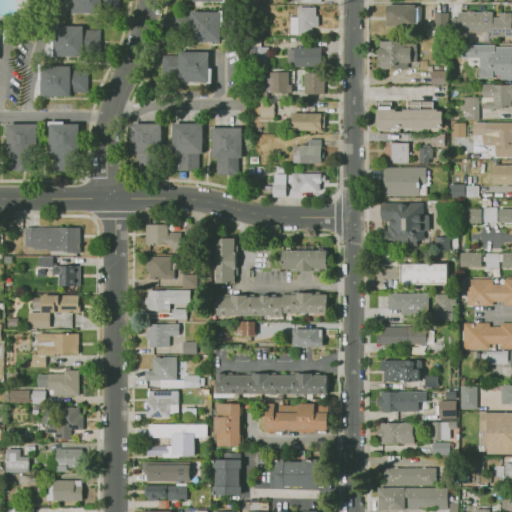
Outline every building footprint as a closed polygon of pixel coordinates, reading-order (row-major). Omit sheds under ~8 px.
[(68,0),(68,8),(96,8),(96,4),(114,4),(114,0),(68,0)] [(316,6),(316,15),(318,15),(318,27),(311,27),(311,36),(290,36),(290,18),(298,18),(298,6),(316,6)] [(384,7),(415,7),(415,28),(384,28),(384,7)] [(223,11),(223,42),(192,42),(192,39),(170,39),(170,18),(194,18),(194,11),(223,11)] [(456,11),(489,12),(489,18),(498,18),(498,11),(511,12),(511,17),(511,36),(490,36),(490,33),(456,32),(456,11)] [(447,13),(434,12),(433,31),(446,32),(447,13)] [(77,25),(49,25),(49,54),(77,54),(77,49),(95,49),(95,30),(77,30),(77,25)] [(415,40),(377,39),(376,67),(408,67),(408,58),(415,58),(415,40)] [(459,45),(511,44),(511,76),(479,76),(479,58),(459,59),(459,45)] [(288,47),(316,46),(316,65),(289,66),(288,47)] [(252,47),(267,47),(267,63),(252,63),(252,47)] [(208,52),(208,83),(177,83),(177,79),(155,79),(154,59),(178,59),(178,52),(208,52)] [(66,67),(38,67),(38,96),(66,96),(66,91),(84,91),(84,72),(66,72),(66,67)] [(303,71),(325,71),(325,92),(304,93),(303,71)] [(432,71),(448,71),(448,84),(432,84),(432,71)] [(267,72),(289,72),(289,88),(267,88),(267,72)] [(482,85),(511,85),(511,100),(511,109),(487,108),(487,102),(494,102),(494,97),(482,97),(482,85)] [(461,97),(479,97),(479,116),(461,116),(461,97)] [(261,104),(273,104),(272,118),(260,118),(261,104)] [(378,109),(443,110),(442,129),(377,129),(378,109)] [(293,112),(324,113),(323,131),(292,130),(293,112)] [(172,120),(205,121),(205,151),(198,151),(198,169),(179,169),(179,153),(172,153),(172,120)] [(50,121),(83,121),(83,151),(76,151),(76,170),(57,170),(57,154),(50,154),(50,121)] [(461,121),(462,137),(452,137),(451,122),(461,121)] [(484,121),(511,121),(511,156),(494,156),(495,144),(484,144),(484,121)] [(4,123),(37,123),(37,153),(30,153),(30,172),(11,172),(11,156),(4,156),(4,123)] [(129,123),(162,124),(162,154),(155,154),(155,172),(136,172),(136,156),(129,156),(129,123)] [(212,126),(245,127),(245,157),(238,157),(238,175),(219,175),(219,159),(212,159),(212,126)] [(437,133),(447,134),(446,145),(437,145),(437,133)] [(320,140),(320,164),(296,164),(296,148),(309,148),(309,140),(320,140)] [(386,142),(409,142),(409,163),(386,162),(386,142)] [(420,146),(419,163),(431,164),(431,147),(420,146)] [(492,164),(511,164),(511,184),(491,183),(492,164)] [(424,169),(384,169),(383,198),(417,198),(417,181),(424,181),(424,169)] [(273,173),(273,198),(286,198),(286,173),(273,173)] [(323,175),(293,175),(293,191),(318,191),(318,184),(324,184),(323,175)] [(467,185),(477,185),(477,195),(467,196),(467,185)] [(450,186),(460,186),(460,197),(450,197),(450,186)] [(382,206),(399,207),(399,227),(391,227),(391,221),(381,221),(382,206)] [(463,209),(480,208),(480,222),(463,223),(463,209)] [(484,209),(497,209),(497,222),(484,222),(484,209)] [(503,209),(511,209),(511,223),(503,223),(503,209)] [(406,213),(429,213),(429,230),(406,231),(406,213)] [(147,225),(147,245),(165,244),(165,225),(147,225)] [(26,228),(81,228),(81,252),(26,252),(26,228)] [(434,237),(446,237),(446,251),(433,251),(434,237)] [(217,238),(216,282),(234,282),(236,239),(217,238)] [(283,249),(328,249),(328,270),(283,270),(283,249)] [(464,253),(482,253),(482,267),(465,267),(464,253)] [(485,253),(499,253),(499,266),(485,267),(485,253)] [(38,267),(52,267),(52,256),(38,256),(38,267)] [(148,258),(148,280),(175,280),(175,258),(148,258)] [(401,263),(448,263),(448,283),(400,283),(401,263)] [(55,265),(79,266),(79,286),(60,286),(60,276),(55,276),(55,265)] [(196,286),(195,274),(182,274),(182,287),(196,286)] [(467,280),(491,280),(491,284),(503,284),(503,279),(511,279),(511,305),(505,305),(505,301),(493,301),(493,306),(467,306),(467,280)] [(148,290),(148,310),(169,310),(169,290),(148,290)] [(286,313),(326,312),(326,297),(314,297),(314,293),(296,293),(296,298),(286,298),(286,313)] [(388,293),(429,293),(429,316),(402,316),(402,310),(388,310),(388,293)] [(78,295),(41,294),(41,312),(28,312),(28,328),(49,328),(49,313),(78,313),(78,295)] [(217,314),(282,316),(282,300),(271,300),(271,295),(261,295),(260,299),(247,299),(248,296),(232,295),(232,299),(217,299),(217,314)] [(436,296),(436,319),(452,319),(452,296),(436,296)] [(175,309),(189,309),(189,319),(175,319),(175,309)] [(7,328),(18,328),(18,319),(7,319),(7,328)] [(463,323),(488,323),(488,327),(499,327),(499,322),(511,322),(511,348),(501,348),(501,345),(489,344),(489,349),(463,349),(463,323)] [(253,323),(255,337),(244,339),(241,325),(253,323)] [(178,326),(150,325),(149,346),(167,346),(167,335),(178,336),(178,326)] [(379,326),(432,326),(432,345),(379,345),(379,326)] [(294,329),(323,329),(323,345),(294,345),(294,329)] [(28,369),(29,353),(35,353),(35,333),(77,335),(76,351),(47,350),(46,369),(28,369)] [(182,342),(195,342),(195,353),(183,354),(182,342)] [(479,353),(507,353),(507,365),(479,364),(479,353)] [(176,358),(177,384),(145,385),(145,369),(153,369),(153,358),(176,358)] [(383,360),(403,361),(403,381),(388,380),(389,371),(383,371),(383,360)] [(407,360),(407,379),(421,379),(421,372),(416,372),(416,360),(407,360)] [(184,368),(184,387),(199,387),(199,375),(195,375),(195,368),(184,368)] [(37,374),(63,374),(63,369),(80,369),(80,396),(56,396),(56,387),(37,387),(37,374)] [(216,396),(330,395),(330,375),(216,376),(216,396)] [(426,387),(439,387),(439,376),(426,376),(426,387)] [(501,404),(511,403),(511,383),(501,383),(501,404)] [(461,384),(462,408),(477,408),(477,384),(461,384)] [(9,402),(28,402),(28,391),(9,391),(9,402)] [(32,405),(44,406),(44,392),(33,391),(32,405)] [(179,392),(149,392),(149,399),(146,399),(146,418),(171,418),(171,405),(179,405),(179,392)] [(383,413),(418,412),(418,392),(382,392),(383,413)] [(438,399),(438,419),(456,418),(456,399),(438,399)] [(242,402),(242,445),(215,446),(215,403),(242,402)] [(296,402),(296,430),(328,429),(327,411),(307,411),(307,402),(296,402)] [(262,404),(263,432),(294,431),(293,413),(273,413),(273,404),(262,404)] [(45,432),(54,431),(54,439),(72,439),(71,432),(84,431),(83,417),(79,418),(79,408),(54,408),(52,418),(45,419),(45,432)] [(183,409),(195,408),(196,419),(183,420),(183,409)] [(481,413),(511,412),(511,453),(487,453),(487,428),(481,428),(481,413)] [(432,423),(454,422),(454,441),(433,441),(432,423)] [(382,444),(414,444),(414,423),(382,424),(382,444)] [(149,424),(207,424),(207,437),(196,437),(196,455),(171,455),(171,438),(149,438),(149,424)] [(449,454),(449,442),(431,442),(431,454),(449,454)] [(148,456),(167,455),(167,446),(148,446),(148,456)] [(6,447),(5,472),(30,473),(30,458),(21,458),(21,447),(6,447)] [(49,465),(79,466),(80,448),(50,447),(49,465)] [(240,458),(240,493),(214,493),(215,458),(240,458)] [(276,487),(323,487),(323,460),(276,460),(276,487)] [(511,463),(495,465),(497,480),(505,480),(505,471),(511,470),(511,463)] [(148,465),(189,465),(189,480),(147,480),(148,465)] [(384,469),(436,468),(436,486),(384,486),(384,469)] [(84,500),(53,501),(52,482),(83,481),(84,500)] [(148,500),(189,501),(189,486),(148,485),(148,500)] [(477,505),(501,505),(500,486),(477,487),(477,505)] [(409,488),(449,488),(449,508),(409,508),(409,488)] [(377,489),(404,489),(404,509),(377,509),(377,489)] [(511,491),(502,491),(502,510),(511,510),(511,491)]
